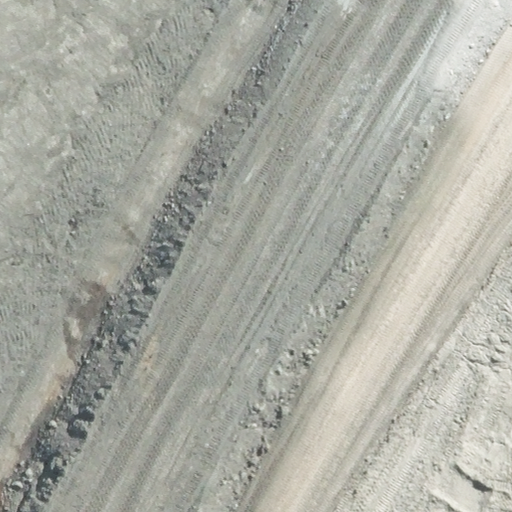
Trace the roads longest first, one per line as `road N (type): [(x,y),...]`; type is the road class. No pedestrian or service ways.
road 1 (trunk): [(429,0),(214,377),(151,511)]
road 2 (trunk): [(57,511),(285,65),(328,0)]
road 3 (track): [(349,511),(511,274)]
